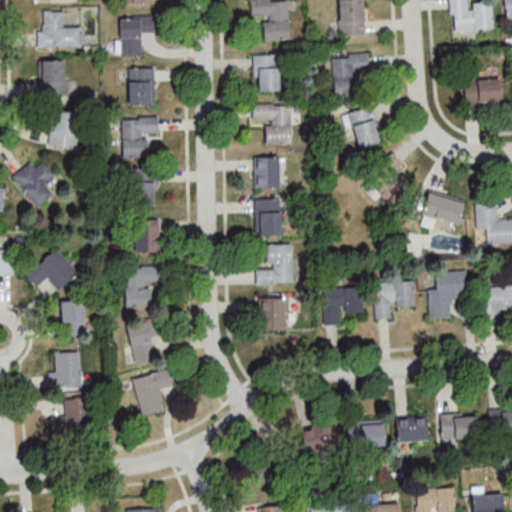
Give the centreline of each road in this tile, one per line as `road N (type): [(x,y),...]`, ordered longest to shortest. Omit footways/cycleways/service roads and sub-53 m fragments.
road 1 (residential): [(511,357),(284,380),(209,438),(164,456),(0,472)]
road 2 (residential): [(253,407),(232,383),(217,341),(205,0)]
road 3 (residential): [(511,152),(460,150),(434,129),(420,98),(412,0)]
road 4 (residential): [(10,472),(0,336)]
